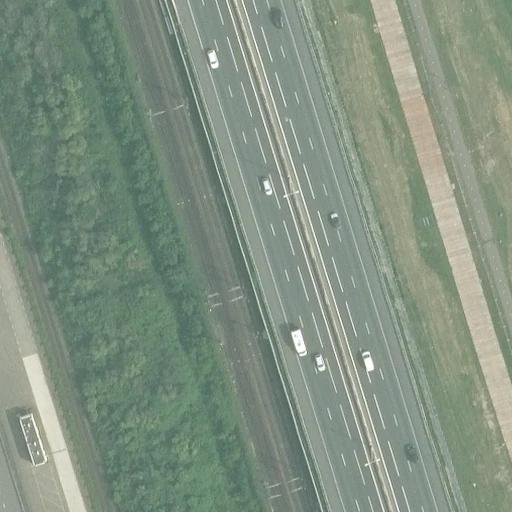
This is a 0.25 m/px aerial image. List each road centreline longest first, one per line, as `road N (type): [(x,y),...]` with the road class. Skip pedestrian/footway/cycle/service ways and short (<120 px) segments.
road 1 (motorway): [(208,0),(365,511)]
road 2 (motorway): [(414,511),(258,0)]
